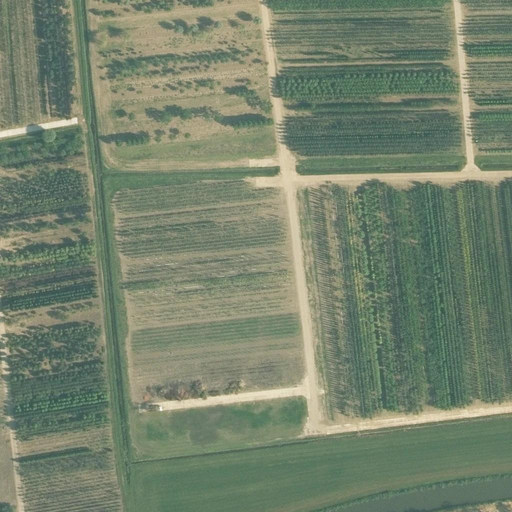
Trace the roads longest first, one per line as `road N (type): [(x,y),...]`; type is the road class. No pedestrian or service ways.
road 1 (track): [(511,173),(288,182),(261,0)]
road 2 (track): [(288,182),(315,428)]
